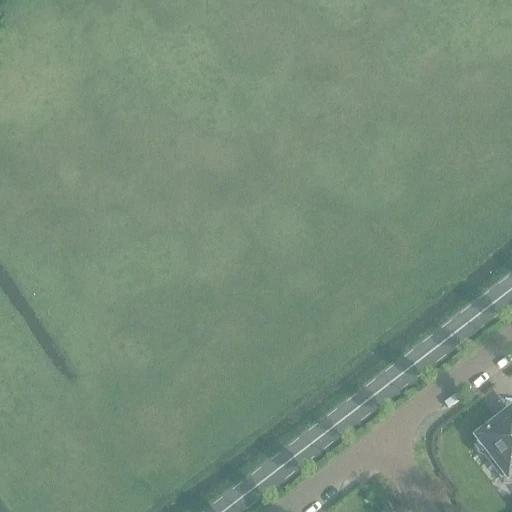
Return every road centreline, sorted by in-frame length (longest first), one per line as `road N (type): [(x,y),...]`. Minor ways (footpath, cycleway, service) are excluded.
road 1 (tertiary): [(225,511),(511,290)]
road 2 (residential): [(384,437),(511,337)]
road 3 (residential): [(287,511),(384,437)]
